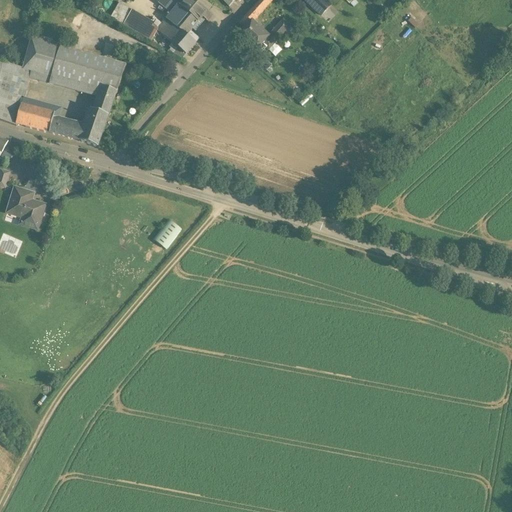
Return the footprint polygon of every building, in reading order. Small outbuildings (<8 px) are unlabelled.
[(132,15),(130,14),(124,26),(151,41),(156,35),(158,37),(160,34),(166,39),(172,32),(178,37),(182,33),(192,42),(196,37),(190,32),(207,13),(191,0),(188,0),(184,4),(181,8),(178,6),(171,14),(162,25),(158,30),(153,27),(132,15)] [(178,0),(169,0),(163,8),(171,14),(178,6),(181,8),(184,4),(178,0)] [(234,2),(231,0),(221,0),(229,8),(234,2)] [(268,37),(253,23),(258,18),(273,0),(272,0),(261,0),(239,25),(244,29),(238,36),(256,52),(262,46),(270,38),(268,37)] [(331,6),(323,0),(307,0),(305,2),(321,17),(331,6)] [(124,7),(115,21),(124,26),(130,14),(132,15),(134,12),(124,7)] [(282,20),(268,37),(270,38),(262,46),(268,51),(289,27),(282,20)] [(162,25),(157,22),(153,27),(158,30),(162,25)] [(178,37),(172,32),(166,39),(173,44),(178,37)] [(192,42),(182,33),(178,37),(173,44),(178,49),(186,56),(195,45),(192,42)] [(60,47),(31,39),(23,70),(31,72),(51,78),(60,48),(60,47)] [(125,66),(60,48),(51,78),(102,92),(103,87),(117,92),(125,66)] [(186,56),(178,49),(173,54),(183,60),(186,56)] [(23,70),(6,65),(7,58),(1,57),(0,61),(0,120),(16,126),(16,125),(22,105),(31,72),(23,70)] [(271,67),(262,58),(257,63),(266,72),(271,67)] [(117,92),(103,87),(102,92),(100,96),(114,101),(117,92)] [(100,96),(97,106),(92,105),(84,129),(79,142),(97,148),(114,101),(100,96)] [(49,110),(36,105),(35,109),(22,105),(16,125),(79,142),(84,129),(53,120),(55,114),(49,112),(49,110)] [(9,174),(0,171),(0,172),(0,187),(5,189),(9,174)] [(45,206),(22,199),(25,192),(14,189),(6,214),(39,225),(45,206)] [(169,219),(153,239),(167,250),(182,230),(169,219)]
